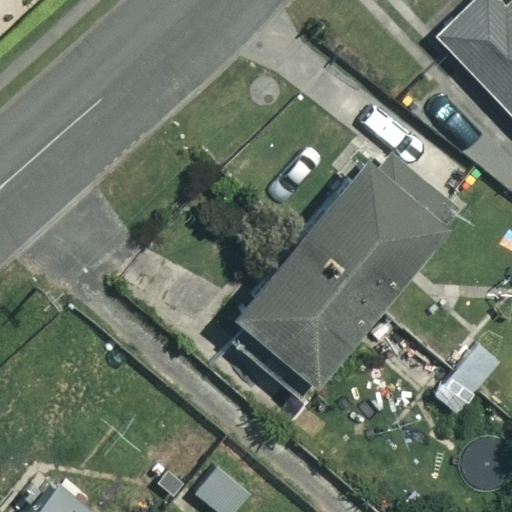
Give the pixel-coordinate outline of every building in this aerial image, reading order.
[(511,0),(501,0),(499,2),(497,0),(468,0),(436,30),(511,111),(511,0)] [(370,132),(209,319),(253,356),(240,371),(273,400),(447,198),(370,132)] [(470,342),(432,304),(408,329),(446,366),(470,342)] [(144,440),(121,468),(132,476),(118,493),(139,511),(153,511),(162,502),(173,511),(188,511),(206,492),(144,440)] [(304,511),(313,503),(261,455),(239,479),(273,511),(304,511)] [(106,511),(51,465),(10,511),(106,511)]
